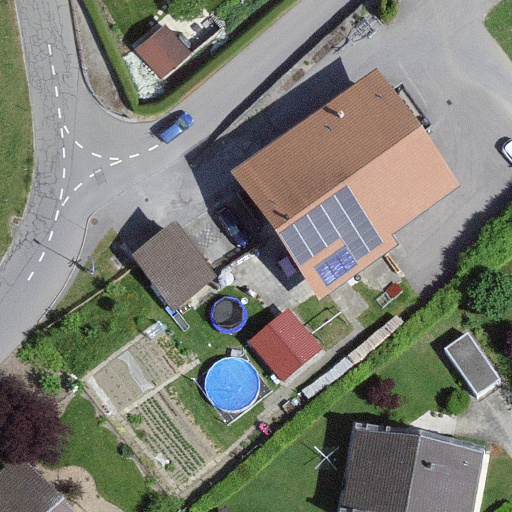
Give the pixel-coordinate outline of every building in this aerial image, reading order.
[(179,57),(158,29),(132,50),(153,77),(179,57)] [(449,198),(370,89),(226,192),(315,315),(394,258),(384,245),(449,198)] [(208,290),(172,236),(125,267),(161,321),(208,290)] [(287,339),(268,313),(243,331),(262,357),(287,339)] [(466,511),(476,454),(349,433),(335,511),(466,511)] [(55,511),(13,470),(0,483),(0,511),(55,511)]
